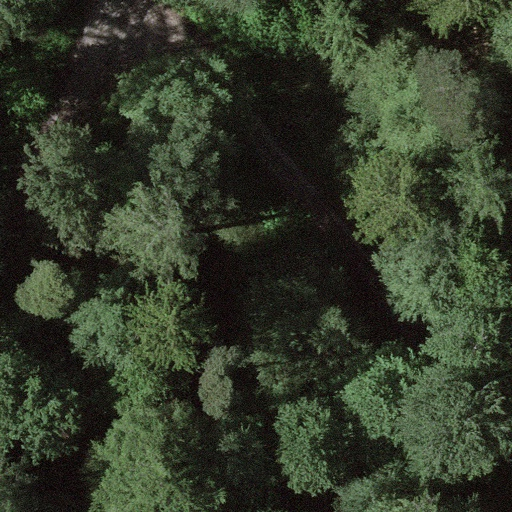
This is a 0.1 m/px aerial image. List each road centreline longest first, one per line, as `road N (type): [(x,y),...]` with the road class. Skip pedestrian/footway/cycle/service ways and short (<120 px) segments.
road 1 (track): [(128,0),(511,443)]
road 2 (track): [(107,0),(81,105),(0,228)]
